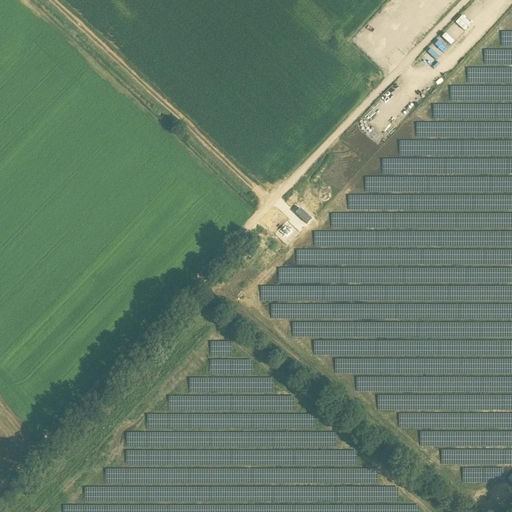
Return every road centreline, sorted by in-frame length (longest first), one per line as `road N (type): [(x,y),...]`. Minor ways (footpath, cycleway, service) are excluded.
road 1 (track): [(0,490),(465,0)]
road 2 (track): [(270,205),(51,0)]
